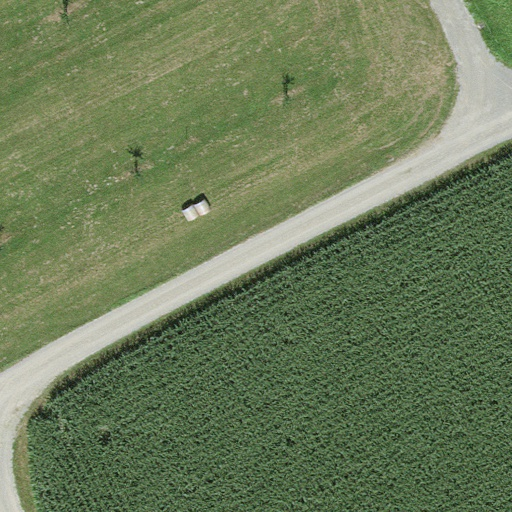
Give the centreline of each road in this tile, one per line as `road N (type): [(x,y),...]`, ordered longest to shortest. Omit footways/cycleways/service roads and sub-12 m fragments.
road 1 (track): [(0,397),(511,121)]
road 2 (track): [(448,0),(499,126)]
